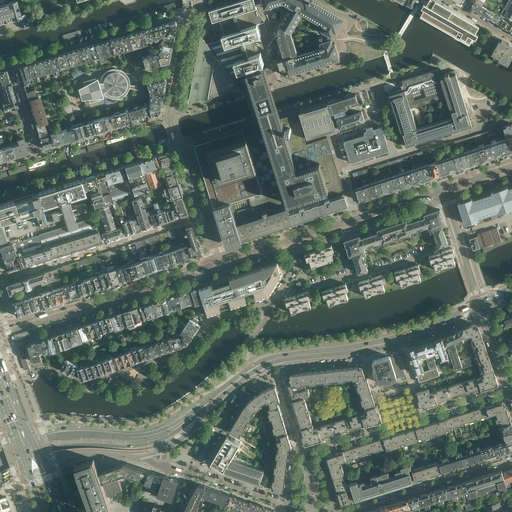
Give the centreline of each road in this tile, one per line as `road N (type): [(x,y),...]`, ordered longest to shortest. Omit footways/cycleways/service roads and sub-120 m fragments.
road 1 (primary): [(479,302),(373,342),(262,360),(196,408)]
road 2 (residential): [(31,367),(83,384),(185,350),(208,323),(279,294)]
road 3 (residential): [(509,389),(317,450),(338,511)]
road 4 (residential): [(192,473),(245,389),(288,369),(360,359),(368,349)]
road 5 (primary): [(0,470),(53,447),(148,443),(198,414)]
road 6 (primary): [(196,408),(150,435),(61,435),(0,456)]
road 7 (residential): [(0,280),(197,217)]
road 8 (residential): [(10,64),(191,11)]
road 9 (primary): [(198,414),(265,364),(368,349)]
road 10 (residential): [(0,201),(177,146)]
road 11 (primary): [(196,408),(145,429),(28,433)]
road 12 (tertiary): [(293,245),(449,194)]
road 13 (residential): [(355,509),(511,459)]
road 14 (tertiary): [(440,184),(288,234)]
road 15 (residential): [(279,294),(433,252)]
road 16 (residential): [(171,114),(38,153)]
road 17 (tertiary): [(93,312),(221,270)]
road 18 (tertiary): [(211,260),(88,300)]
road 19 (residential): [(395,155),(511,119)]
road 20 (primary): [(368,349),(481,308)]
